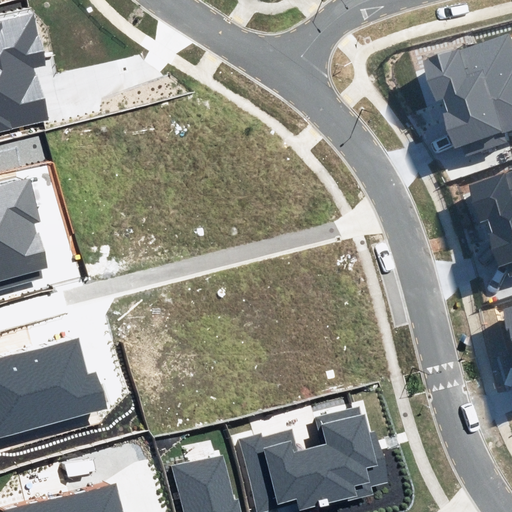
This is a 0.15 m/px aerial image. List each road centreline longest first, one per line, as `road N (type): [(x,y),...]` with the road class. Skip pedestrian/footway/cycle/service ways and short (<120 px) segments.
road 1 (residential): [(290,68),(362,150),(397,213),(466,420),(511,501)]
road 2 (residential): [(185,0),(290,68)]
